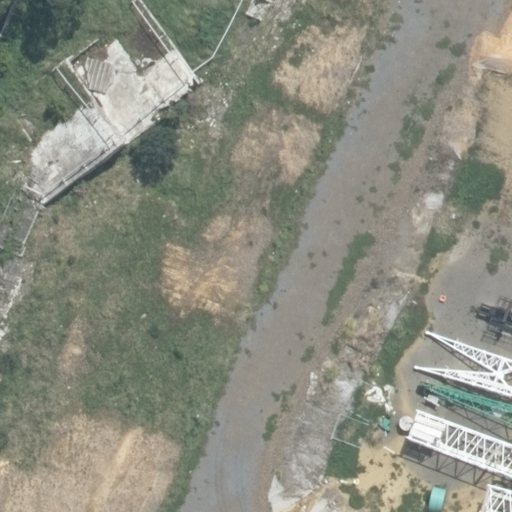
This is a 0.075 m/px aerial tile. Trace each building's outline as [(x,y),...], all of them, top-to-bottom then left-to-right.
[(423,0),(477,25),(488,0),(423,0)] [(141,63),(112,18),(38,65),(67,111),(0,153),(0,161),(24,200),(158,115),(130,70),(141,63)] [(511,67),(460,173),(511,198),(511,67)] [(272,151),(227,87),(81,190),(145,282),(216,232),(197,204),(272,151)] [(490,252),(351,195),(278,374),(331,396),(363,318),(448,353),(490,252)] [(62,299),(5,267),(0,275),(0,384),(40,407),(66,359),(37,343),(62,299)] [(269,387),(131,316),(101,376),(238,447),(269,387)] [(443,382),(389,354),(365,400),(347,391),(286,507),(296,511),(446,511),(453,501),(434,491),(458,445),(420,426),(443,382)] [(58,427),(0,398),(0,469),(30,484),(58,427)]
